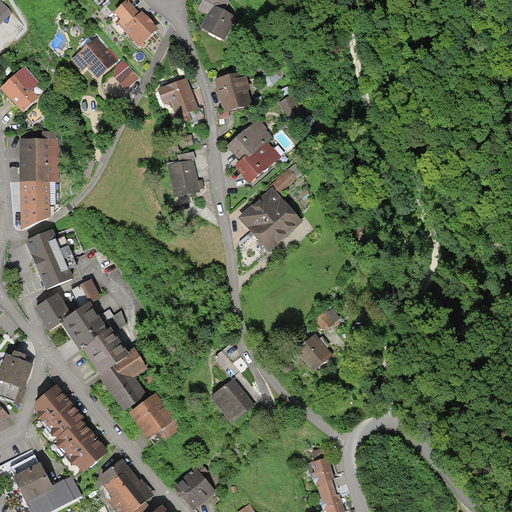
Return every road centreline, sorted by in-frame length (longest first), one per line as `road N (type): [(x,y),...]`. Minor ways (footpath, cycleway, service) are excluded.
road 1 (residential): [(177,18),(206,97),(241,343),(290,401),(348,446)]
road 2 (track): [(344,0),(373,134),(428,229),(430,266),(385,370),(389,420)]
road 3 (unclassified): [(15,240),(61,221),(81,196),(177,18)]
road 4 (residential): [(478,511),(389,420),(359,431),(348,446)]
road 5 (track): [(297,511),(290,460),(247,355)]
road 6 (residential): [(42,349),(125,449)]
